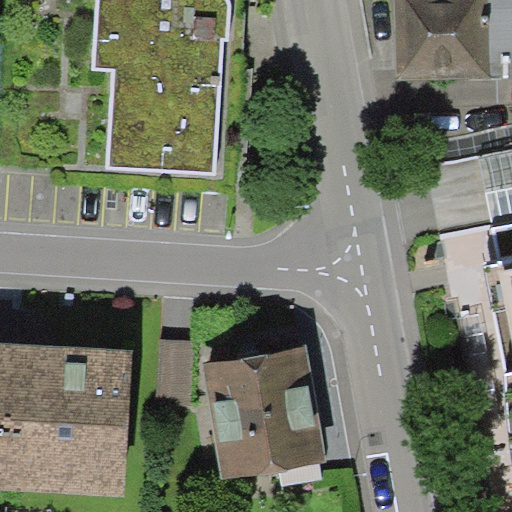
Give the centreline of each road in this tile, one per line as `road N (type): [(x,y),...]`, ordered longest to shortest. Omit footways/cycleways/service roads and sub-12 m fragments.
road 1 (residential): [(0,255),(275,265),(354,254)]
road 2 (residential): [(354,254),(398,511)]
road 3 (residential): [(311,0),(354,254)]
